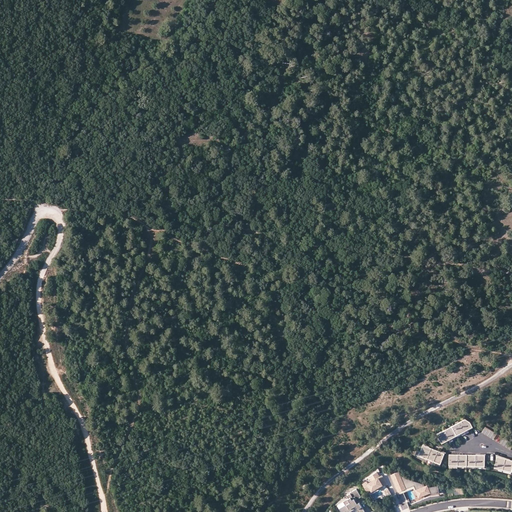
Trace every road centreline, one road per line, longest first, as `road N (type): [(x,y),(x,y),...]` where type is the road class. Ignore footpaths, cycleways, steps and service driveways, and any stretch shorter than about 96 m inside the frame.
road 1 (track): [(104,511),(37,298),(61,223),(43,211),(0,275)]
road 2 (unclassified): [(303,511),(323,486),(400,427),(457,396)]
